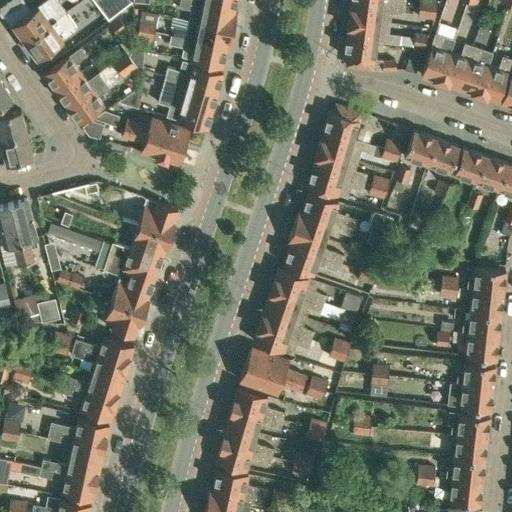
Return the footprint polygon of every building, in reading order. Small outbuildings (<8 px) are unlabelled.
[(0,0),(0,12),(1,14),(20,0),(0,0)] [(12,22),(24,39),(65,10),(60,4),(57,0),(43,0),(37,4),(12,22)] [(130,0),(106,0),(99,5),(100,6),(109,17),(131,1),(130,0)] [(190,8),(188,18),(199,20),(233,28),(236,9),(195,0),(179,0),(178,6),(190,8)] [(195,0),(236,9),(237,7),(234,6),(234,0),(195,0)] [(371,0),(349,0),(348,16),(390,22),(391,12),(403,13),(404,5),(371,0)] [(418,0),(418,6),(435,8),(435,0),(418,0)] [(434,18),(435,8),(418,6),(417,16),(434,18)] [(76,26),(65,10),(24,39),(36,55),(76,26)] [(108,23),(118,34),(127,26),(118,15),(108,23)] [(348,16),(345,35),(378,40),(399,43),(400,34),(388,33),(390,22),(348,16)] [(140,18),(138,27),(154,30),(155,21),(140,18)] [(233,28),(199,20),(188,18),(186,28),(174,26),(173,35),(229,47),(233,28)] [(152,40),(154,30),(138,27),(136,36),(152,40)] [(420,73),(439,79),(449,51),(453,38),(435,31),(430,45),(420,73)] [(171,43),(183,46),(181,56),(222,65),(226,47),(229,48),(229,47),(173,35),(171,43)] [(378,40),(345,35),(343,54),(348,55),(347,64),(373,67),(395,70),(397,59),(375,56),(378,40)] [(411,36),(406,71),(417,73),(422,38),(411,36)] [(465,42),(460,55),(449,51),(439,79),(458,86),(473,44),(465,42)] [(477,93),(487,64),(491,51),(473,44),(458,86),(477,93)] [(79,71),(73,63),(86,54),(80,46),(43,71),(55,88),(79,71)] [(134,46),(128,54),(131,58),(138,66),(138,68),(142,67),(144,50),(134,46)] [(112,60),(118,68),(131,58),(128,54),(125,50),(112,60)] [(501,56),(497,68),(487,64),(477,93),(497,100),(506,71),(511,59),(501,56)] [(131,58),(118,68),(123,77),(138,66),(131,58)] [(165,75),(187,81),(217,90),(223,71),(182,59),(179,69),(168,66),(165,75)] [(66,104),(91,87),(103,78),(98,70),(85,79),(79,71),(55,88),(66,104)] [(511,104),(511,73),(510,72),(500,101),(511,104)] [(166,115),(176,118),(207,127),(217,90),(187,81),(165,75),(157,101),(169,104),(166,115)] [(103,78),(91,87),(66,104),(78,121),(102,104),(96,95),(109,87),(103,78)] [(0,102),(10,96),(0,81),(0,102)] [(142,90),(135,88),(118,100),(137,106),(142,90)] [(329,109),(323,128),(354,137),(359,118),(367,121),(369,113),(362,110),(336,102),(333,111),(329,109)] [(0,137),(25,131),(19,108),(0,112),(0,137)] [(104,109),(93,117),(115,124),(118,114),(104,109)] [(126,117),(123,126),(183,145),(189,128),(151,116),(148,124),(126,117)] [(88,133),(99,136),(103,123),(91,118),(82,125),(88,133)] [(177,162),(183,145),(123,126),(120,134),(142,141),(139,150),(155,155),(155,156),(165,159),(166,158),(177,162)] [(375,144),(354,137),(323,128),(317,147),(357,159),(360,149),(372,152),(375,144)] [(405,155),(427,162),(436,136),(414,128),(405,155)] [(30,154),(25,131),(0,137),(0,146),(3,160),(30,154)] [(385,136),(383,146),(399,151),(402,141),(385,136)] [(436,136),(427,162),(449,170),(458,144),(436,136)] [(399,151),(383,146),(380,156),(396,161),(399,151)] [(453,172),(476,180),(485,154),(462,146),(453,172)] [(317,147),(312,165),(364,181),(366,173),(354,169),(357,159),(317,147)] [(476,180),(498,188),(508,162),(485,154),(476,180)] [(498,188),(511,193),(511,163),(508,162),(498,188)] [(406,181),(410,167),(399,164),(395,177),(406,181)] [(364,181),(312,165),(306,184),(346,196),(349,186),(362,189),(364,181)] [(373,173),(370,183),(386,188),(389,177),(373,173)] [(433,191),(434,192),(443,195),(447,181),(437,177),(433,191)] [(458,184),(447,181),(443,195),(453,198),(458,184)] [(96,182),(84,184),(86,192),(98,189),(96,182)] [(383,197),(386,188),(370,183),(367,192),(383,197)] [(472,189),(467,203),(477,206),(482,193),(472,189)] [(303,206),(300,204),(299,207),(353,226),(356,218),(334,210),(338,200),(309,190),(303,206)] [(121,216),(137,222),(170,233),(175,221),(172,220),(176,207),(148,197),(139,192),(133,191),(128,202),(126,201),(121,216)] [(26,197),(9,201),(25,261),(33,259),(28,238),(36,237),(26,197)] [(25,261),(9,201),(0,202),(0,233),(3,244),(12,242),(17,263),(25,261)] [(511,205),(502,231),(511,234),(511,205)] [(298,211),(293,225),(325,236),(328,227),(350,235),(353,226),(299,207),(298,211)] [(370,222),(373,223),(388,229),(393,217),(375,209),(370,222)] [(68,224),(72,213),(64,210),(60,221),(68,224)] [(112,240),(128,246),(159,257),(163,245),(166,246),(170,233),(137,222),(121,216),(112,240)] [(50,218),(47,228),(97,247),(101,236),(68,224),(60,221),(50,218)] [(388,229),(373,223),(366,240),(382,246),(388,229)] [(286,243),(290,244),(341,262),(343,254),(322,246),(325,236),(293,225),(286,243)] [(119,273),(150,284),(159,257),(128,246),(112,240),(103,267),(119,273)] [(341,262),(290,244),(283,263),(313,273),(316,263),(338,270),(341,262)] [(360,268),(376,274),(379,264),(364,259),(360,268)] [(278,265),(272,285),(322,302),(325,294),(314,290),(317,279),(278,265)] [(470,279),(469,287),(504,291),(507,269),(476,265),(475,279),(470,279)] [(60,266),(56,279),(79,288),(83,275),(60,266)] [(376,274),(360,268),(357,277),(372,283),(376,274)] [(119,273),(110,298),(143,310),(148,298),(146,297),(150,284),(119,273)] [(440,284),(457,286),(458,276),(441,274),(440,284)] [(0,285),(0,310),(1,311),(12,308),(11,305),(6,284),(0,285)] [(457,286),(440,284),(439,294),(456,296),(457,286)] [(322,302),(272,285),(266,301),(305,316),(308,306),(320,310),(322,302)] [(472,300),(471,310),(501,313),(504,291),(469,287),(468,299),(472,300)] [(360,295),(345,290),(340,306),(355,310),(360,295)] [(37,313),(32,293),(13,298),(18,318),(37,313)] [(55,295),(37,299),(41,320),(60,316),(55,295)] [(139,321),(143,310),(110,298),(104,315),(113,319),(111,326),(133,334),(137,320),(139,321)] [(266,301),(259,320),(310,338),(313,330),(302,326),(305,316),(266,301)] [(73,307),(69,317),(82,322),(86,311),(73,307)] [(355,312),(344,308),(340,320),(350,324),(355,312)] [(465,322),(464,330),(499,334),(501,313),(471,310),(470,322),(465,322)] [(440,328),(452,329),(452,320),(440,319),(440,328)] [(310,338),(259,320),(253,338),(293,352),(296,343),(307,347),(310,338)] [(52,339),(68,343),(71,335),(55,330),(52,339)] [(448,331),(436,330),(435,344),(448,345),(448,331)] [(466,355),(496,359),(499,334),(464,330),(462,342),(468,343),(466,355)] [(99,345),(79,339),(75,337),(73,345),(126,361),(132,343),(102,334),(99,345)] [(331,346),(347,352),(350,342),(334,336),(331,346)] [(65,353),(68,343),(52,339),(49,348),(65,353)] [(250,344),(245,361),(302,382),(305,374),(285,366),(288,357),(250,344)] [(126,361),(73,345),(70,353),(94,360),(91,370),(121,380),(126,361)] [(344,360),(347,352),(331,346),(328,354),(344,360)] [(0,379),(4,380),(10,358),(0,356),(0,357),(0,379)] [(14,367),(30,372),(32,362),(17,358),(14,367)] [(302,382),(245,361),(239,378),(276,391),(280,382),(300,389),(302,382)] [(459,371),(458,380),(492,385),(495,364),(465,361),(464,372),(459,371)] [(370,373),(387,374),(388,364),(371,363),(370,373)] [(30,372),(14,367),(11,377),(27,381),(30,372)] [(87,381),(68,375),(63,374),(61,381),(115,398),(121,380),(91,370),(87,381)] [(387,374),(370,373),(370,383),(387,384),(387,374)] [(308,383),(323,389),(327,380),(311,374),(308,383)] [(492,385),(458,380),(456,393),(462,393),(460,405),(490,409),(492,385)] [(115,398),(61,381),(59,389),(83,396),(79,407),(109,416),(115,398)] [(320,398),(323,389),(308,383),(304,392),(320,398)] [(266,394),(236,385),(231,403),(281,418),(283,411),(263,405),(266,394)] [(231,403),(226,422),(256,431),(259,421),(279,426),(281,418),(231,403)] [(452,422),(451,431),(487,435),(489,414),(448,409),(447,422),(452,422)] [(352,422),(369,424),(370,414),(353,412),(352,422)] [(99,459),(108,421),(77,414),(75,425),(51,420),(47,436),(71,441),(73,433),(88,437),(84,455),(99,459)] [(308,426),(327,431),(330,421),(311,416),(308,426)] [(21,421),(4,417),(2,427),(19,431),(21,421)] [(226,422),(220,440),(271,455),(273,448),(253,442),(256,431),(226,422)] [(369,424),(352,422),(351,431),(368,433),(369,424)] [(327,431),(308,426),(305,436),(324,441),(327,431)] [(17,440),(19,431),(2,427),(0,437),(17,440)] [(484,457),(487,435),(451,431),(450,443),(455,444),(454,454),(484,457)] [(95,477),(99,459),(84,455),(88,437),(73,433),(71,441),(67,463),(42,457),(41,465),(95,477)] [(215,459),(218,460),(245,468),(248,457),(269,463),(271,455),(220,440),(215,459)] [(295,452),(293,461),(310,465),(312,456),(295,452)] [(447,466),(446,476),(482,480),(484,457),(454,454),(453,466),(447,466)] [(0,456),(0,481),(7,482),(11,459),(0,456)] [(37,475),(39,465),(20,461),(18,470),(37,475)] [(310,465),(293,461),(291,471),(308,475),(310,465)] [(417,473),(434,474),(435,464),(418,463),(417,473)] [(61,490),(91,497),(95,477),(41,465),(39,473),(64,478),(61,490)] [(210,482),(209,483),(264,495),(265,487),(245,483),(247,472),(217,465),(213,483),(210,482)] [(434,474),(417,473),(416,483),(433,484),(434,474)] [(482,480),(446,476),(445,488),(450,489),(449,500),(479,503),(482,480)] [(209,483),(205,502),(239,509),(248,511),(250,501),(262,503),(264,495),(209,483)] [(271,497),(288,501),(290,491),(273,487),(271,497)] [(47,494),(45,505),(33,503),(32,510),(41,511),(88,511),(90,501),(47,494)] [(9,506),(25,509),(27,501),(10,497),(9,506)] [(288,501),(271,497),(269,507),(286,511),(288,501)] [(203,511),(238,511),(239,509),(205,502),(203,511)]
